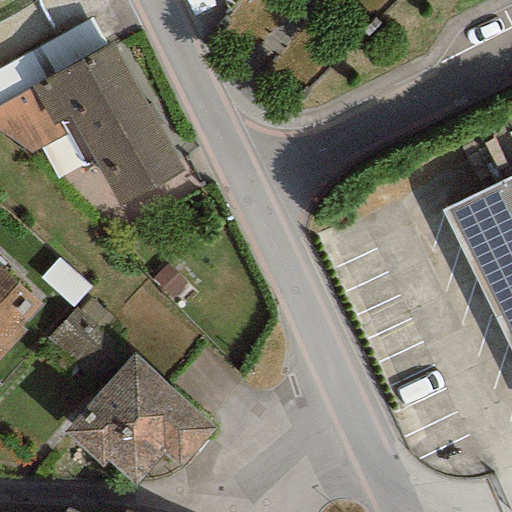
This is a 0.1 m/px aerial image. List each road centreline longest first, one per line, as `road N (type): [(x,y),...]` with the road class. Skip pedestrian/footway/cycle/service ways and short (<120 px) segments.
road 1 (residential): [(271,194),(401,511)]
road 2 (residential): [(271,194),(511,68)]
road 3 (residential): [(156,0),(209,109),(271,194)]
